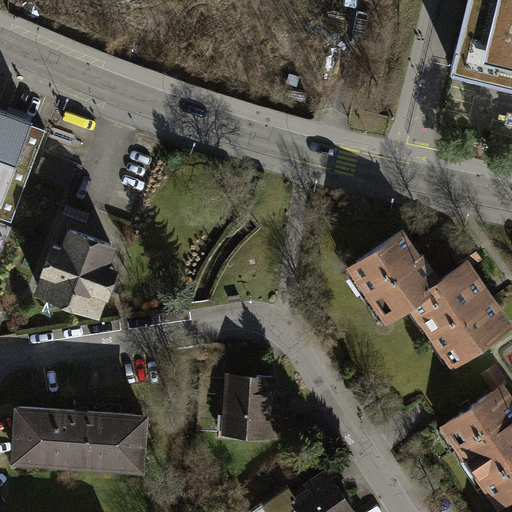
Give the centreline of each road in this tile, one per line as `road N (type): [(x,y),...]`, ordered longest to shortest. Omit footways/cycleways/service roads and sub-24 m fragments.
road 1 (unclassified): [(511,196),(302,151),(159,108),(0,44)]
road 2 (residential): [(401,511),(282,328),(266,320),(249,316),(0,353)]
road 3 (unknown): [(359,447),(508,330)]
